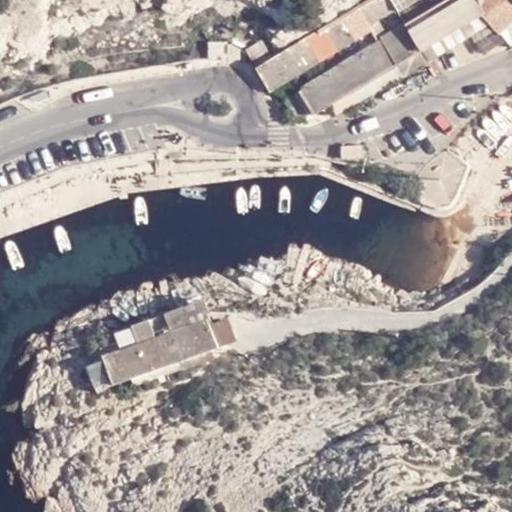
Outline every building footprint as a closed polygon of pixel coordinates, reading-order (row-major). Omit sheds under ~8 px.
[(398,8),(393,0),(374,0),(362,7),(371,24),(398,8)] [(474,0),(448,0),(409,24),(425,50),(484,15),(474,0)] [(511,0),(507,0),(484,15),(492,24),(503,35),(511,26),(511,0)] [(371,24),(362,7),(343,19),(356,40),(375,29),(371,24)] [(484,15),(425,50),(432,60),(492,24),(484,15)] [(356,40),(343,19),(326,29),(339,51),(356,40)] [(425,50),(409,24),(384,39),(385,41),(386,40),(401,64),(425,50)] [(339,51),(326,29),(310,37),(322,61),(339,51)] [(322,61),(310,37),(293,48),(306,70),(322,61)] [(248,51),(258,68),(277,57),(267,40),(248,51)] [(385,41),(382,42),(355,59),(370,82),(401,64),(386,40),(385,41)] [(227,42),(208,42),(209,59),(228,59),(227,44),(227,42)] [(227,44),(228,59),(240,59),(240,49),(232,44),(227,44)] [(277,57),(291,79),(306,70),(293,48),(277,57)] [(425,50),(401,64),(408,74),(432,60),(425,50)] [(258,68),(272,91),(291,79),(277,57),(258,68)] [(370,82),(355,59),(337,69),(351,94),(370,82)] [(401,64),(370,82),(377,94),(408,74),(401,64)] [(351,94),(337,69),(320,80),(334,104),(351,94)] [(334,104),(320,80),(302,90),(316,114),(334,104)] [(377,94),(370,82),(351,94),(359,104),(377,94)] [(299,118),(302,123),(316,114),(302,90),(287,99),(299,118)] [(48,91),(30,96),(32,103),(50,98),(48,91)] [(334,104),(341,114),(359,104),(351,94),(334,104)] [(204,306),(174,316),(179,327),(192,322),(208,317),(204,306)] [(174,316),(160,322),(164,332),(175,328),(179,327),(174,316)] [(208,317),(192,322),(200,348),(209,346),(220,342),(219,339),(212,320),(210,316),(208,317)] [(225,316),(212,320),(219,339),(231,335),(225,316)] [(160,322),(140,329),(144,339),(161,333),(164,332),(160,322)] [(179,327),(175,328),(184,355),(200,348),(192,322),(179,327)] [(164,332),(161,333),(169,359),(184,355),(175,328),(164,332)] [(140,329),(115,337),(118,348),(125,345),(142,340),(144,339),(140,329)] [(161,333),(144,339),(142,340),(150,366),(169,359),(161,333)] [(142,340),(125,345),(135,371),(150,366),(142,340)] [(125,345),(118,348),(106,352),(106,354),(115,377),(115,379),(135,371),(125,345)] [(200,348),(184,355),(186,363),(211,354),(209,346),(200,348)] [(115,377),(106,354),(87,362),(94,384),(115,377)]
